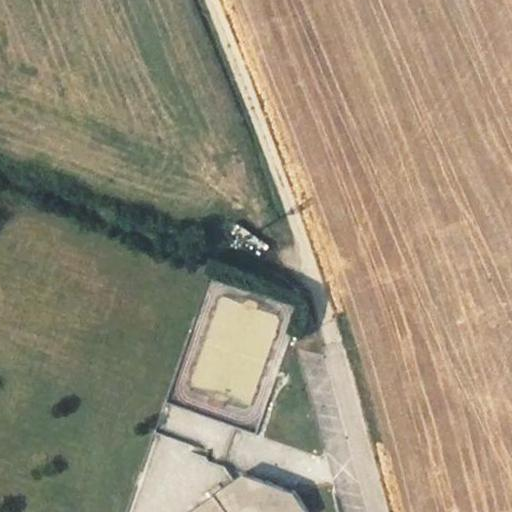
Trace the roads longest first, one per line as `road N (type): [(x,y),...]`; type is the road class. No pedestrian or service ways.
road 1 (track): [(208,0),(336,355)]
road 2 (residential): [(375,511),(336,355)]
